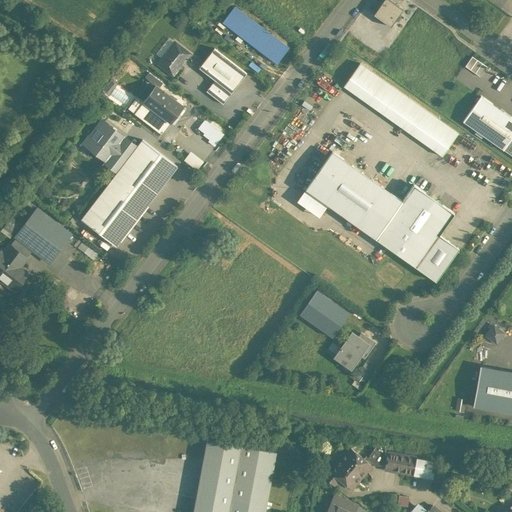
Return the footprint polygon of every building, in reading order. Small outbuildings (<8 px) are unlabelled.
[(401,10),(386,0),(381,0),(371,15),(390,26),(401,10)] [(289,47),(235,6),(223,22),(277,63),(289,47)] [(175,42),(159,63),(173,75),(190,54),(175,42)] [(247,73),(214,48),(199,68),(215,80),(232,92),(247,73)] [(471,55),(465,65),(480,75),(487,65),(471,55)] [(342,86),(441,155),(458,132),(358,62),(342,86)] [(232,92),(215,80),(206,91),(223,104),(232,93),(232,92)] [(150,81),(138,96),(144,101),(156,85),(150,81)] [(183,106),(156,85),(144,101),(171,122),(183,106)] [(511,117),(481,96),(463,121),(511,155),(511,117)] [(196,128),(215,144),(224,134),(205,117),(196,128)] [(118,171),(136,147),(102,122),(85,145),(118,171)] [(118,171),(81,219),(116,246),(178,166),(142,139),(136,147),(118,171)] [(190,150),(184,158),(197,168),(203,160),(190,150)] [(303,189),(374,239),(401,202),(329,152),(303,189)] [(415,267),(437,237),(452,214),(412,185),(401,202),(374,239),(415,267)] [(70,233),(38,209),(17,237),(33,249),(49,261),(70,233)] [(11,215),(1,229),(9,236),(20,221),(11,215)] [(33,249),(17,237),(11,245),(25,256),(24,256),(26,257),(33,249)] [(458,250),(437,237),(415,267),(436,281),(458,250)] [(93,259),(98,253),(82,240),(77,246),(93,259)] [(25,256),(11,245),(3,255),(19,267),(26,257),(24,256),(25,256)] [(3,255),(2,253),(0,255),(0,277),(12,287),(19,278),(21,280),(27,273),(19,267),(3,255)] [(333,337),(350,313),(317,289),(300,313),(333,337)] [(496,343),(505,332),(494,322),(484,333),(496,343)] [(354,333),(352,332),(351,333),(342,345),(335,356),(336,357),(350,367),(349,367),(351,368),(352,366),(361,354),(364,356),(374,342),(362,333),(359,337),(354,333)] [(333,340),(326,350),(332,354),(339,344),(333,340)] [(367,357),(359,370),(366,374),(374,362),(367,357)] [(511,412),(511,371),(480,365),(473,405),(511,412)] [(456,410),(464,410),(465,398),(457,397),(456,410)] [(265,511),(276,451),(207,438),(193,511),(265,511)] [(362,456),(372,464),(385,465),(387,451),(387,446),(377,445),(369,455),(362,456)] [(351,447),(330,471),(341,480),(351,488),(372,464),(362,456),(351,447)] [(413,474),(416,457),(387,451),(385,465),(384,468),(413,474)] [(436,460),(416,457),(413,474),(432,477),(436,460)] [(341,480),(330,471),(325,477),(336,486),(341,480)] [(353,511),(357,505),(335,494),(327,511),(328,511),(353,511)] [(409,496),(399,495),(398,504),(408,506),(409,496)]
